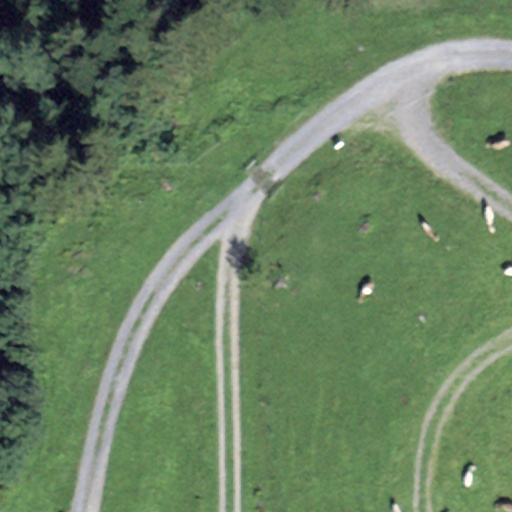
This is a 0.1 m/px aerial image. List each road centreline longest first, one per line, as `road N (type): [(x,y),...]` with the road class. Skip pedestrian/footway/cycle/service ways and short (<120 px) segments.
road 1 (track): [(227,203),(150,298),(78,511)]
road 2 (track): [(511,45),(354,64),(227,203)]
road 3 (track): [(227,203),(228,511)]
road 4 (track): [(511,224),(338,79)]
road 5 (track): [(419,442),(490,346),(511,340)]
